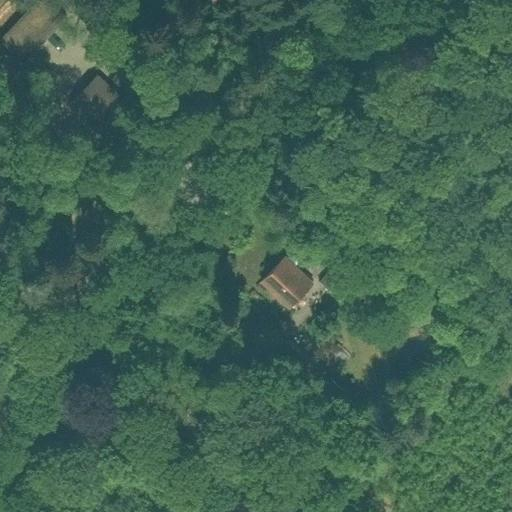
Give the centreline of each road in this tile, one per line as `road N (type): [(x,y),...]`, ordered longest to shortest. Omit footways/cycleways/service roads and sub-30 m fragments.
road 1 (tertiary): [(78,325),(188,191),(392,0)]
road 2 (track): [(193,419),(309,511)]
road 3 (tertiary): [(0,428),(78,325)]
